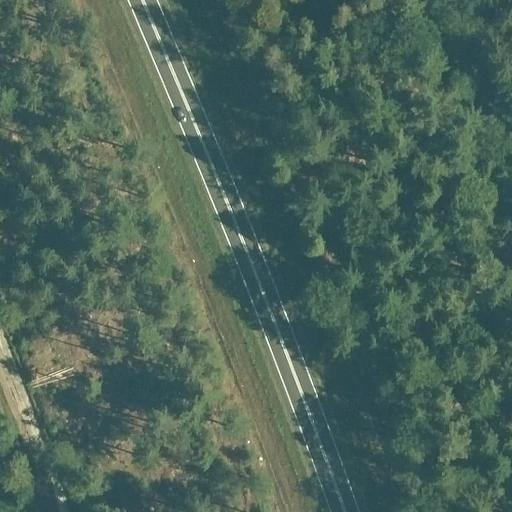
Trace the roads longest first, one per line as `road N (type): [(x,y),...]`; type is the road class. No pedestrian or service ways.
road 1 (trunk): [(343,511),(141,0)]
road 2 (track): [(429,0),(489,119),(511,139)]
road 3 (track): [(0,383),(49,511)]
